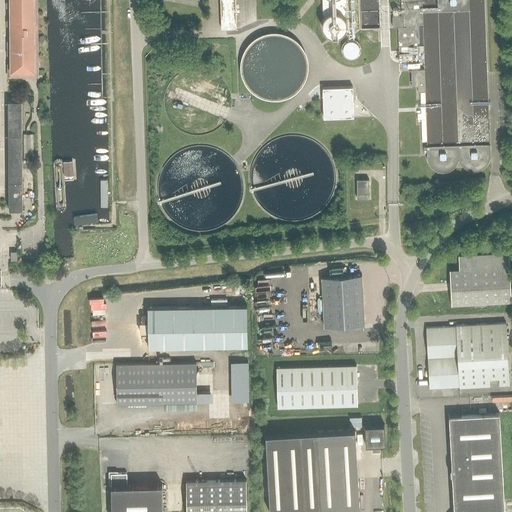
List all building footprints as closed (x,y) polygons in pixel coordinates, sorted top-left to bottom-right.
[(33,0),(12,0),(13,68),(8,68),(8,77),(26,77),(26,70),(33,70),(33,0)] [(219,0),(221,29),(236,29),(235,9),(234,1),(234,0),(219,0)] [(326,0),(327,20),(324,23),(324,28),(325,33),(327,36),(331,39),(336,40),(341,39),(344,36),(347,32),(348,27),(347,23),(344,19),(343,0),(326,0)] [(380,29),(379,0),(360,0),(361,30),(380,29)] [(411,70),(424,69),(423,3),(422,0),(401,0),(402,16),(402,27),(398,27),(399,70),(411,70)] [(439,0),(439,3),(439,13),(454,13),(470,12),(469,2),(468,0),(439,0)] [(402,27),(402,16),(392,16),(392,27),(398,27),(402,27)] [(281,34),(278,34),(275,34),(272,34),(269,34),(266,35),(263,36),(260,37),(258,38),(255,40),(253,42),(251,44),(249,46),(247,48),(245,51),(244,53),(243,56),(242,59),(241,62),(241,65),(241,68),(241,71),(241,74),(242,77),(243,80),(244,82),(245,85),(247,87),(249,90),(251,92),(253,94),(255,96),(258,97),(260,99),(263,100),(266,101),(269,101),(272,102),(275,102),(278,102),(281,101),(284,101),(286,100),(289,99),(292,97),(294,96),(297,94),(299,92),(301,90),(303,87),(304,85),(306,82),(307,80),(308,77),(308,74),(309,71),(309,68),(309,65),(308,62),(308,59),(307,56),(306,53),(304,51),(303,48),(301,46),(299,44),(297,42),(294,40),(292,38),(289,37),(286,36),(284,35),(281,34)] [(360,54),(361,51),(361,49),(359,46),(358,44),(356,43),(353,42),(350,42),(348,43),(346,44),(344,47),(343,49),(343,52),(343,54),(345,57),(347,58),(349,59),(352,60),(355,59),(357,58),(359,56),(360,54)] [(425,92),(424,69),(411,70),(412,87),(418,86),(418,92),(425,92)] [(354,117),(353,87),(322,88),(323,118),(354,117)] [(22,101),(8,101),(9,210),(23,210),(22,101)] [(443,147),(426,147),(426,157),(429,164),(432,168),(437,171),(448,171),(452,168),(456,164),(459,160),(463,165),(466,169),(470,171),(479,171),(482,169),(485,167),(488,162),(489,157),(489,146),(474,146),(458,146),(443,147)] [(368,180),(356,180),(356,200),(369,199),(368,180)] [(459,269),(450,270),(451,305),(511,302),(509,254),(458,256),(459,269)] [(365,325),(362,275),(322,277),(324,327),(365,325)] [(248,345),(247,305),(148,307),(148,347),(248,345)] [(456,325),(456,326),(458,356),(508,353),(506,322),(456,325)] [(459,386),(458,356),(456,326),(426,328),(429,388),(459,386)] [(458,356),(459,386),(459,387),(510,384),(508,353),(458,356)] [(232,401),(250,400),(249,360),(232,361),(232,401)] [(196,362),(116,364),(117,404),(197,402),(196,362)] [(278,407),(358,405),(356,365),(276,367),(278,407)] [(504,511),(499,413),(449,416),(454,511),(504,511)] [(362,427),(362,417),(350,417),(350,427),(362,427)] [(365,426),(366,445),(372,445),(372,452),(380,452),(380,445),(386,444),(385,424),(365,426)] [(269,511),(313,511),(320,511),(360,509),(355,429),(266,434),(269,511)] [(111,494),(111,511),(162,511),(162,484),(127,485),(127,473),(111,473),(111,494)] [(186,481),(186,511),(246,511),(246,479),(186,481)]
